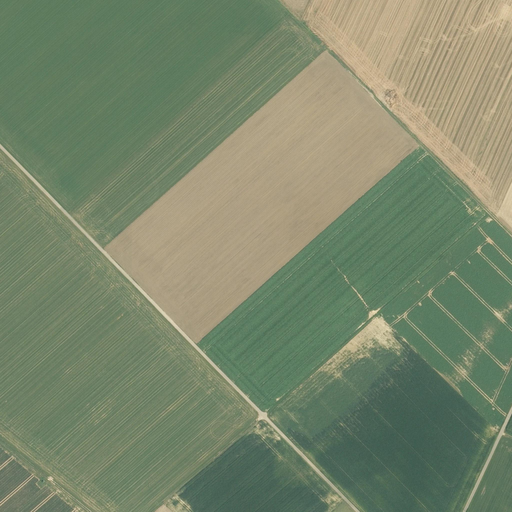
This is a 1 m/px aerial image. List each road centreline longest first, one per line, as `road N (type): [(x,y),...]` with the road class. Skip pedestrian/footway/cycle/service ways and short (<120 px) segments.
road 1 (track): [(0,146),(357,511)]
road 2 (track): [(489,213),(153,511)]
road 3 (track): [(278,0),(511,236)]
